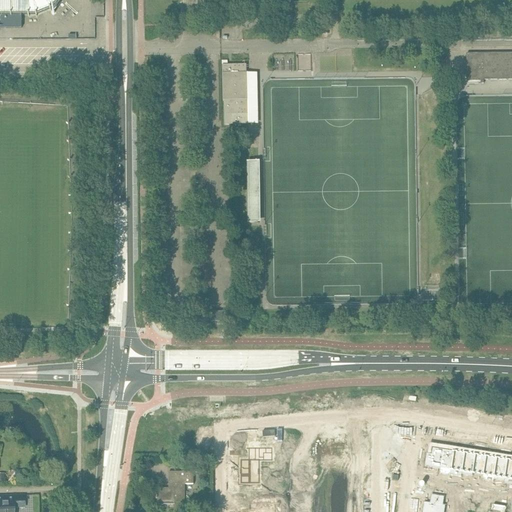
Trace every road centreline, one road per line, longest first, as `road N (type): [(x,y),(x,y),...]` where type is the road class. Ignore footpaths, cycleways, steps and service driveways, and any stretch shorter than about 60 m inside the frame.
road 1 (residential): [(375,413),(222,429),(222,511)]
road 2 (tertiary): [(121,378),(272,376),(346,363)]
road 3 (tertiary): [(346,363),(124,361)]
road 4 (tertiary): [(125,286),(125,107)]
road 5 (tertiary): [(511,366),(346,363)]
road 6 (residential): [(511,434),(375,413)]
